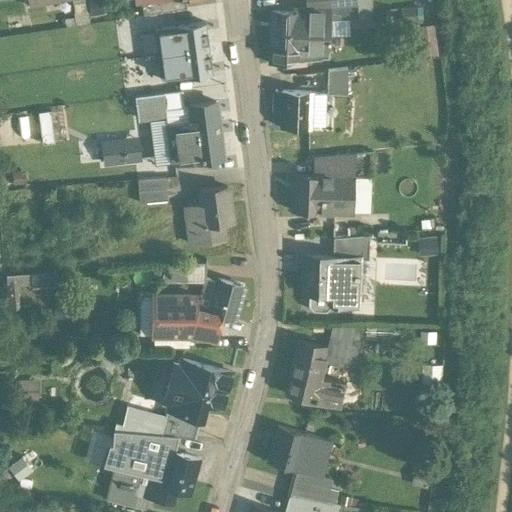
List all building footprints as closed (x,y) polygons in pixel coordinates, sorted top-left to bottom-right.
[(71,0),(76,25),(88,23),(83,0),(71,0)] [(105,0),(90,0),(95,15),(109,11),(105,0)] [(184,0),(149,0),(141,1),(142,15),(162,12),(186,9),(185,4),(184,0)] [(356,3),(322,4),(323,21),(357,19),(356,3)] [(322,4),(305,5),(306,11),(300,11),(299,15),(271,12),(270,48),(298,49),(298,57),(301,61),(320,59),(322,58),(328,58),(328,36),(324,30),(323,21),(322,4)] [(157,55),(207,48),(204,23),(179,26),(153,29),(157,55)] [(437,29),(423,31),(426,58),(441,56),(437,29)] [(207,48),(157,55),(160,80),(210,73),(207,48)] [(298,49),(270,48),(269,64),(301,61),(298,57),(298,49)] [(346,68),(327,71),(326,93),(346,94),(346,68)] [(181,91),(144,96),(146,112),(184,107),(181,91)] [(295,92),(282,92),(281,111),(281,127),(309,128),(310,115),(311,93),(295,92)] [(215,103),(189,106),(191,125),(193,139),(219,136),(215,103)] [(219,136),(193,139),(191,125),(167,128),(172,164),(222,157),(219,136)] [(139,133),(101,137),(104,163),(142,159),(139,133)] [(278,156),(304,155),(303,138),(277,139),(278,156)] [(349,154),(313,157),(312,169),(312,176),(337,177),(337,164),(349,164),(349,154)] [(349,164),(337,164),(337,177),(348,177),(349,164)] [(312,176),(292,175),(291,211),(347,214),(348,177),(337,177),(312,176)] [(165,177),(137,180),(139,203),(167,201),(165,185),(165,177)] [(226,188),(200,191),(202,205),(186,207),(191,244),(224,240),(222,223),(230,222),(226,188)] [(369,235),(333,238),(332,248),(332,257),(359,258),(359,260),(368,261),(369,235)] [(332,257),(302,256),(301,293),(330,295),(330,306),(357,307),(359,260),(359,258),(332,257)] [(203,279),(202,263),(164,265),(165,281),(203,279)] [(52,276),(7,280),(9,304),(9,307),(55,302),(52,276)] [(199,297),(196,297),(196,296),(153,296),(153,336),(193,336),(193,329),(217,333),(219,325),(221,316),(208,313),(216,282),(204,278),(199,297)] [(242,287),(217,280),(216,282),(208,313),(221,316),(233,320),(242,287)] [(363,328),(332,327),(330,338),(327,349),(357,356),(363,328)] [(326,349),(297,342),(285,395),(316,402),(317,399),(339,404),(344,384),(320,378),(323,363),(326,349)] [(357,356),(327,349),(326,349),(323,363),(353,370),(357,356)] [(230,373),(180,359),(167,408),(168,408),(200,417),(204,402),(221,407),(230,373)] [(164,419),(126,408),(121,427),(115,426),(113,432),(160,436),(168,408),(167,408),(164,419)] [(200,417),(168,408),(160,436),(178,438),(194,439),(200,417)] [(325,441),(277,427),(267,463),(316,476),(325,441)] [(160,436),(113,432),(112,447),(109,447),(103,467),(114,470),(106,501),(143,510),(146,497),(172,504),(176,490),(189,493),(198,460),(174,454),(176,445),(178,438),(160,436)] [(330,490),(293,480),(291,488),(288,498),(326,505),(326,504),(330,490)] [(326,505),(288,498),(283,511),(336,511),(338,506),(326,504),(326,505)]
